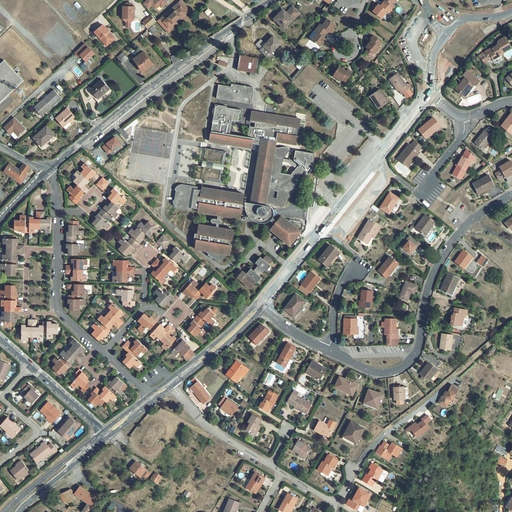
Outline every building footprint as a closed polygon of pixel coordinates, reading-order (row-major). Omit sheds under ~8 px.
[(152,0),(146,0),(143,3),(148,9),(152,5),(155,10),(160,5),(161,7),(167,2),(164,0),(154,0),(153,1),(152,0)] [(181,0),(177,3),(186,12),(188,15),(191,13),(181,0)] [(395,0),(384,0),(383,3),(391,9),(394,6),(392,4),(395,0)] [(123,18),(126,22),(131,22),(134,19),(134,16),(133,14),(133,11),(134,10),(134,7),(131,3),(126,3),(123,6),(123,18)] [(186,12),(177,3),(157,20),(166,30),(176,21),(178,19),(186,12)] [(388,13),(391,9),(383,3),(380,6),(379,5),(378,4),(373,11),(381,18),(386,11),(388,13)] [(283,10),(275,19),(284,29),(290,23),(300,13),(293,6),(286,13),(283,10)] [(186,12),(178,19),(180,22),(188,15),(186,12)] [(151,16),(143,23),(148,29),(156,21),(151,16)] [(336,25),(327,19),(322,26),(320,24),(317,28),(326,34),(328,31),(329,31),(330,32),(336,25)] [(166,30),(168,33),(178,24),(176,21),(166,30)] [(103,25),(94,32),(103,42),(105,41),(108,44),(114,39),(103,25)] [(153,26),(149,30),(152,35),(157,31),(153,26)] [(311,39),(320,46),(325,39),(324,38),(323,37),(326,34),(317,28),(315,31),(314,30),(309,36),(309,37),(312,39),(311,39)] [(273,36),(264,46),(271,53),(281,43),(273,36)] [(381,43),(373,36),(370,39),(371,40),(368,44),(366,47),(368,49),(374,54),(380,47),(379,46),(381,43)] [(485,52),(479,56),(483,62),(489,58),(487,56),(489,55),(492,59),(493,61),(503,55),(502,54),(502,52),(511,47),(505,37),(498,41),(497,45),(492,48),(491,48),(484,52),(485,52)] [(85,43),(75,53),(79,57),(80,55),(83,58),(81,60),(85,64),(95,54),(85,43)] [(271,53),(264,46),(259,50),(269,60),(274,56),(271,53)] [(144,52),(133,59),(142,71),(146,68),(146,67),(147,66),(149,68),(153,65),(144,52)] [(123,53),(117,57),(122,63),(128,58),(123,53)] [(258,59),(240,55),(237,70),(256,73),(258,59)] [(489,58),(483,62),(484,64),(492,59),(489,55),(487,56),(489,58)] [(17,74),(4,60),(0,64),(0,102),(23,81),(18,75),(17,74)] [(343,69),(339,67),(333,76),(341,81),(342,80),(346,82),(351,73),(348,70),(347,72),(343,69)] [(465,78),(456,89),(465,96),(470,91),(471,92),(480,81),(467,71),(463,76),(465,78)] [(398,73),(389,79),(392,83),(393,83),(394,85),(393,85),(397,91),(399,90),(402,94),(410,88),(407,84),(406,85),(398,73)] [(102,79),(90,90),(98,100),(110,89),(102,79)] [(231,86),(219,84),(216,98),(239,102),(239,99),(250,101),(253,87),(231,83),(231,86)] [(380,89),(370,96),(375,104),(377,103),(380,108),(388,102),(380,89)] [(54,90),(34,108),(41,116),(44,113),(61,98),(54,90)] [(227,106),(220,105),(216,106),(214,107),(214,108),(212,110),(212,112),(213,113),(213,115),(213,118),(218,119),(218,123),(212,122),(209,140),(252,148),(253,143),(253,137),(248,136),(230,134),(231,127),(230,127),(230,125),(231,125),(232,120),(238,121),(239,113),(240,114),(241,109),(227,107),(227,106)] [(68,108),(56,119),(63,127),(75,117),(68,108)] [(267,114),(252,111),(250,122),(255,123),(254,127),(249,126),(248,136),(253,137),(261,139),(276,141),(291,144),(292,139),(293,140),(294,139),(296,137),(296,136),(297,134),(298,132),(298,130),(298,128),(297,126),(296,124),(296,123),(295,123),(295,118),(286,117),(283,116),(274,115),(274,116),(266,115),(267,114)] [(511,112),(502,126),(510,133),(511,130),(511,112)] [(14,118),(4,127),(11,134),(14,131),(19,136),(26,130),(14,118)] [(434,118),(419,130),(426,138),(440,126),(434,118)] [(47,126),(34,138),(41,146),(54,135),(47,126)] [(485,130),(475,143),(483,150),(493,137),(491,135),(493,132),(487,127),(485,130)] [(113,142),(111,143),(117,150),(126,142),(119,134),(112,140),(113,142)] [(276,141),(261,139),(251,201),(266,203),(266,206),(267,206),(268,203),(277,205),(281,208),(291,195),(287,192),(304,171),(298,165),(298,166),(295,169),(290,175),(281,173),(283,162),(284,158),(290,149),(289,149),(289,148),(287,148),(286,147),(285,147),(283,147),(281,147),(279,148),(275,147),(276,141)] [(413,142),(411,146),(418,151),(421,148),(413,142)] [(409,144),(397,159),(407,166),(416,155),(417,156),(419,153),(418,151),(411,146),(409,144)] [(226,152),(208,149),(206,162),(203,161),(202,166),(205,167),(203,180),(221,183),(226,152)] [(315,153),(295,150),(294,160),(298,165),(304,171),(308,174),(310,173),(311,170),(313,164),(315,153)] [(457,167),(452,175),(461,179),(471,161),(472,162),(475,158),(467,150),(462,156),(457,167)] [(416,155),(407,166),(408,167),(417,156),(416,155)] [(232,165),(246,167),(247,160),(233,158),(232,165)] [(291,159),(284,158),(283,162),(289,163),(295,169),(298,166),(291,159)] [(505,176),(506,177),(511,173),(511,163),(510,161),(500,167),(501,170),(497,172),(500,178),(505,176)] [(25,174),(30,168),(24,164),(19,170),(10,163),(4,172),(14,179),(15,177),(23,183),(26,185),(31,179),(28,176),(25,180),(23,178),(25,174)] [(84,170),(81,174),(88,180),(92,175),(94,176),(97,173),(85,163),(81,167),(84,170)] [(77,178),(74,182),(78,186),(84,192),(86,193),(89,190),(84,186),(83,185),(85,183),(86,184),(87,184),(89,181),(88,180),(81,174),(78,171),(74,175),(77,178)] [(489,175),(473,184),(479,194),(480,196),(487,192),(486,190),(494,186),(489,175)] [(103,178),(96,185),(100,188),(106,181),(103,178)] [(106,181),(100,188),(103,190),(109,183),(106,181)] [(191,208),(198,209),(201,190),(197,190),(198,187),(184,185),(181,185),(179,185),(178,186),(176,187),(175,189),(175,190),(176,190),(174,201),(173,201),(173,202),(173,203),(174,205),(175,207),(176,208),(178,209),(179,209),(191,211),(191,208)] [(71,196),(69,198),(76,205),(82,198),(80,197),(84,192),(78,186),(74,189),(71,186),(67,191),(72,195),(73,196),(72,197),(71,196)] [(245,195),(202,188),(201,190),(198,209),(198,212),(216,215),(216,213),(218,213),(218,215),(221,216),(221,214),(223,214),(222,216),(240,219),(242,210),(244,200),(245,195)] [(110,196),(108,198),(112,202),(115,204),(118,200),(123,204),(127,200),(114,189),(111,192),(113,193),(110,196)] [(390,193),(380,208),(389,214),(399,198),(390,193)] [(246,200),(244,200),(242,210),(244,210),(246,211),(247,213),(248,216),(251,218),(253,220),(256,221),(258,222),(261,223),(264,223),(266,222),(268,222),(270,220),(275,224),(277,222),(273,218),(273,216),(277,215),(276,209),(273,210),(273,209),(271,207),(269,206),(268,206),(267,206),(266,206),(253,204),(245,202),(246,200)] [(112,217),(114,218),(119,214),(116,212),(119,208),(115,204),(112,202),(108,207),(106,205),(101,211),(108,217),(110,215),(112,217)] [(101,211),(95,217),(97,219),(92,224),(99,230),(103,226),(107,229),(110,225),(105,220),(104,219),(105,218),(106,219),(108,217),(101,211)] [(34,217),(30,217),(29,223),(29,232),(35,232),(35,229),(40,229),(41,212),(36,212),(36,218),(36,219),(34,220),(34,218),(34,217)] [(45,212),(41,212),(40,229),(45,229),(45,233),(51,233),(51,218),(47,218),(47,220),(44,220),(45,218),(45,212)] [(221,216),(218,215),(217,219),(212,219),(211,220),(211,221),(211,222),(213,223),(217,223),(216,227),(218,228),(219,224),(221,222),(220,220),(221,216)] [(425,215),(415,228),(424,235),(432,225),(432,226),(435,222),(430,218),(428,216),(425,215)] [(26,216),(20,216),(20,221),(14,220),(14,230),(21,230),(21,232),(29,232),(29,223),(27,223),(27,225),(26,225),(26,223),(26,216)] [(275,224),(270,229),(290,245),(291,243),(293,245),(298,239),(296,237),(301,232),(291,224),(290,225),(288,223),(289,222),(281,216),(277,222),(275,224)] [(369,220),(358,238),(366,243),(372,233),(376,236),(381,227),(369,220)] [(78,231),(79,225),(79,222),(78,221),(69,221),(69,225),(69,232),(67,232),(67,240),(76,240),(76,238),(76,237),(83,237),(84,231),(78,231)] [(141,222),(137,227),(138,228),(145,234),(149,238),(153,234),(151,233),(155,228),(149,222),(145,226),(141,222)] [(438,224),(433,230),(439,235),(444,229),(438,224)] [(193,241),(196,243),(205,251),(209,254),(208,255),(212,259),(213,258),(220,264),(228,254),(231,250),(233,240),(234,230),(219,228),(219,230),(218,230),(218,228),(216,227),(216,229),(215,229),(215,227),(199,225),(197,234),(195,233),(193,241)] [(432,225),(424,235),(426,236),(433,226),(432,226),(432,225)] [(132,238),(130,240),(137,246),(143,240),(141,238),(145,234),(138,228),(135,231),(132,229),(128,233),(133,237),(134,238),(133,239),(132,238)] [(372,233),(366,243),(367,244),(372,237),(374,238),(376,236),(372,233)] [(163,235),(157,242),(160,245),(166,238),(163,235)] [(419,244),(409,237),(400,249),(409,256),(419,244)] [(18,239),(3,238),(3,244),(7,244),(7,249),(24,250),(24,246),(17,246),(16,246),(16,243),(18,243),(18,239)] [(122,246),(118,250),(125,256),(130,250),(131,252),(137,246),(130,240),(129,242),(130,243),(129,244),(128,243),(122,238),(118,242),(122,246)] [(166,238),(160,245),(163,247),(169,241),(166,238)] [(76,240),(67,240),(67,248),(69,248),(69,255),(78,256),(78,250),(84,250),(84,244),(76,244),(76,240)] [(322,256),(319,260),(327,266),(330,262),(333,260),(336,255),(339,252),(331,245),(324,254),(322,256)] [(420,245),(415,251),(420,256),(425,249),(420,245)] [(189,258),(176,247),(173,250),(174,251),(170,257),(177,263),(180,259),(184,262),(189,258)] [(24,250),(7,249),(7,255),(3,254),(3,260),(7,260),(8,260),(18,261),(18,256),(17,256),(16,256),(16,254),(17,254),(23,254),(24,250)] [(473,257),(463,250),(455,262),(464,269),(473,257)] [(260,257),(255,263),(258,266),(264,270),(266,272),(271,266),(269,264),(263,260),(260,257)] [(398,263),(390,257),(378,271),(387,278),(393,270),(393,269),(398,263)] [(157,259),(154,262),(167,273),(170,270),(173,272),(177,268),(166,258),(163,261),(164,261),(165,262),(163,264),(162,264),(157,259)] [(87,259),(72,259),(72,263),(73,263),(74,263),(74,266),(73,266),(66,266),(66,270),(83,270),(83,265),(87,265),(87,259)] [(18,261),(8,260),(8,263),(10,263),(10,264),(8,264),(7,264),(1,264),(0,270),(6,270),(6,275),(15,275),(15,268),(17,268),(18,261)] [(116,260),(114,260),(114,266),(117,266),(117,271),(134,271),(134,268),(128,268),(126,268),(127,265),(128,265),(129,265),(129,261),(116,260)] [(154,262),(152,265),(152,266),(156,269),(157,270),(156,272),(154,271),(151,274),(162,284),(166,280),(163,277),(167,273),(154,262)] [(258,266),(254,271),(259,276),(264,270),(258,266)] [(239,269),(235,275),(249,287),(254,281),(246,275),(239,269)] [(251,269),(246,275),(254,281),(256,283),(261,277),(259,276),(254,271),(251,269)] [(83,270),(66,270),(66,274),(73,274),(74,274),(74,277),(72,277),(72,281),(86,281),(87,275),(83,275),(83,270)] [(134,271),(117,271),(117,276),(113,276),(113,282),(128,282),(128,278),(127,278),(126,278),(126,275),(128,275),(134,275),(134,271)] [(311,272),(301,285),(299,288),(308,295),(310,292),(315,285),(314,284),(319,278),(311,272)] [(459,278),(448,273),(444,282),(445,283),(444,285),(443,285),(441,291),(452,295),(459,278)] [(187,294),(192,299),(194,296),(199,291),(195,287),(199,284),(194,280),(189,285),(188,286),(187,285),(188,284),(186,282),(179,290),(185,296),(187,294)] [(417,286),(406,282),(400,297),(408,301),(410,294),(409,294),(410,292),(411,292),(414,294),(417,286)] [(210,286),(206,283),(199,291),(194,296),(198,300),(202,295),(203,294),(204,295),(203,296),(203,297),(206,299),(217,287),(212,284),(210,286)] [(84,285),(67,284),(67,288),(73,289),(75,289),(75,291),(73,291),(73,292),(72,295),(78,296),(87,296),(87,290),(84,290),(84,285)] [(15,285),(6,285),(6,291),(0,290),(0,296),(8,297),(10,297),(9,298),(8,298),(8,300),(16,301),(17,293),(15,293),(15,285)] [(124,290),(117,290),(116,295),(122,296),(122,301),(123,301),(123,306),(126,306),(126,308),(133,308),(133,306),(134,306),(134,301),(131,301),(131,294),(134,294),(134,290),(134,286),(124,286),(124,289),(126,289),(126,290),(124,290)] [(159,288),(154,293),(159,296),(155,301),(162,307),(166,302),(168,303),(171,299),(174,297),(174,296),(172,294),(167,290),(165,292),(167,293),(166,294),(164,293),(159,288)] [(372,292),(362,291),(361,301),(361,306),(370,307),(372,292)] [(296,294),(285,309),(294,316),(305,301),(296,294)] [(72,295),(68,295),(68,304),(70,303),(70,311),(79,311),(79,305),(85,305),(84,299),(78,299),(76,299),(76,298),(78,298),(78,296),(72,295)] [(8,300),(2,300),(1,306),(5,306),(5,311),(22,312),(22,308),(16,308),(14,308),(15,305),(16,305),(16,301),(8,300)] [(124,313),(113,303),(109,308),(111,310),(108,314),(120,325),(123,322),(118,318),(117,317),(119,315),(120,316),(121,317),(124,313)] [(202,312),(196,317),(203,323),(205,322),(203,321),(204,320),(205,321),(210,325),(211,326),(215,322),(211,318),(215,314),(208,308),(203,313),(202,312)] [(467,311),(455,308),(454,312),(453,316),(452,315),(451,320),(452,320),(451,325),(456,326),(456,324),(463,325),(464,318),(464,315),(466,316),(467,311)] [(22,312),(5,311),(5,316),(1,316),(1,322),(5,322),(5,326),(12,326),(11,322),(16,323),(16,318),(14,318),(14,315),(16,315),(22,316),(22,312)] [(120,325),(108,314),(104,318),(102,315),(98,320),(103,325),(109,330),(112,327),(111,326),(110,325),(112,323),(113,324),(118,328),(120,325)] [(144,314),(138,320),(142,324),(138,328),(143,332),(144,330),(147,327),(148,326),(149,325),(150,326),(149,327),(151,329),(157,322),(151,316),(149,318),(144,314)] [(192,325),(188,330),(194,336),(198,332),(202,336),(206,331),(200,326),(199,325),(200,324),(201,325),(203,323),(196,317),(191,324),(192,325)] [(353,339),(364,339),(365,326),(364,326),(364,317),(357,317),(349,317),(349,319),(346,319),(345,319),(344,334),(353,334),(353,339)] [(396,320),(385,319),(385,323),(382,323),(382,327),(385,327),(385,334),(387,335),(387,346),(398,346),(398,335),(400,335),(400,329),(396,329),(396,320)] [(26,325),(22,325),(21,340),(27,340),(27,336),(32,337),(33,320),(29,320),(29,321),(28,326),(28,327),(26,327),(26,326),(26,325)] [(37,320),(33,320),(32,337),(37,337),(37,340),(43,341),(43,331),(43,326),(39,326),(39,328),(37,328),(37,326),(37,320)] [(52,322),(43,322),(43,326),(43,331),(46,331),(46,329),(47,329),(47,331),(47,338),(53,338),(53,333),(58,333),(58,324),(52,324),(52,322)] [(109,330),(103,325),(102,326),(103,328),(102,328),(101,327),(96,323),(92,327),(96,330),(92,335),(99,341),(103,335),(105,337),(110,331),(109,330)] [(164,327),(160,324),(150,335),(155,339),(157,336),(161,339),(172,327),(169,324),(165,329),(164,330),(162,329),(163,327),(164,327)] [(261,324),(249,336),(257,344),(265,336),(264,335),(268,331),(261,324)] [(175,330),(172,327),(161,339),(164,343),(162,346),(166,350),(176,339),(173,336),(172,337),(170,336),(171,334),(175,330)] [(453,335),(442,333),(440,349),(451,350),(453,335)] [(180,337),(173,344),(176,347),(171,352),(176,356),(180,352),(183,356),(190,349),(184,344),(186,343),(183,340),(180,337)] [(86,349),(74,339),(70,343),(73,345),(70,349),(82,361),(85,357),(81,353),(79,352),(81,350),(82,351),(83,352),(86,349)] [(148,349),(137,339),(134,342),(134,343),(135,344),(134,346),(133,345),(128,341),(125,344),(135,353),(138,355),(140,358),(144,354),(148,349)] [(296,348),(287,343),(279,359),(287,363),(296,348)] [(135,353),(125,344),(122,347),(129,352),(126,356),(127,357),(123,362),(130,368),(133,364),(137,368),(141,363),(136,358),(133,356),(135,354),(135,353)] [(82,361),(70,349),(66,353),(64,351),(60,355),(64,359),(71,365),(74,362),(74,361),(72,360),(74,358),(75,359),(80,364),(82,361)] [(196,354),(191,350),(184,357),(188,360),(196,354)] [(71,365),(64,359),(63,361),(64,362),(63,363),(62,362),(56,357),(52,361),(56,364),(52,368),(59,375),(64,369),(66,371),(71,365)] [(279,359),(277,363),(285,367),(287,363),(279,359)] [(10,365),(0,360),(0,379),(4,381),(10,365)] [(326,368),(312,361),(306,373),(310,375),(318,380),(323,372),(323,373),(326,368)] [(236,362),(226,375),(236,382),(241,375),(243,377),(249,369),(240,363),(239,365),(236,362)] [(438,370),(428,362),(420,373),(429,381),(438,370)] [(82,372),(79,369),(78,371),(73,376),(76,379),(71,384),(75,389),(79,384),(83,387),(83,388),(86,384),(89,381),(84,376),(85,375),(82,372)] [(323,373),(323,372),(318,380),(310,375),(309,377),(319,383),(325,373),(323,373)] [(357,385),(339,376),(335,387),(352,395),(357,385)] [(111,381),(105,387),(115,395),(118,393),(120,395),(124,391),(128,386),(124,383),(117,377),(115,379),(112,382),(111,381)] [(198,381),(190,387),(204,404),(211,398),(198,381)] [(36,391),(29,384),(21,392),(25,395),(24,396),(32,403),(39,396),(34,392),(36,391)] [(89,387),(86,384),(83,388),(83,387),(81,390),(84,392),(89,387)] [(459,389),(452,385),(448,392),(446,391),(443,396),(442,395),(438,403),(444,406),(445,403),(448,405),(449,403),(451,400),(453,399),(453,398),(459,389)] [(97,388),(94,391),(105,401),(106,402),(110,398),(113,401),(116,396),(115,395),(105,387),(103,390),(104,391),(102,393),(101,392),(97,388)] [(404,387),(394,387),(394,400),(397,399),(397,403),(403,403),(402,399),(405,399),(405,398),(408,398),(407,387),(404,387)] [(383,394),(369,389),(364,403),(378,408),(383,394)] [(278,395),(269,390),(263,403),(262,402),(259,407),(268,412),(271,407),(271,408),(278,395)] [(292,393),(287,402),(295,406),(303,410),(307,413),(311,405),(306,403),(307,402),(307,401),(296,396),(298,392),(294,390),(292,393)] [(94,391),(91,394),(93,395),(88,400),(95,406),(98,402),(101,405),(105,401),(94,391)] [(232,416),(238,407),(227,399),(226,400),(223,398),(219,404),(222,406),(221,407),(232,416)] [(61,414),(48,402),(40,410),(47,417),(50,419),(48,420),(52,423),(61,414)] [(262,419),(253,414),(248,422),(250,423),(246,431),(255,436),(258,430),(256,428),(259,425),(262,419)] [(416,437),(430,428),(426,423),(431,420),(428,414),(416,422),(415,421),(405,428),(407,431),(411,429),(416,437)] [(15,423),(8,417),(0,425),(14,437),(21,429),(14,424),(15,423)] [(80,426),(70,418),(58,431),(64,436),(66,433),(70,437),(80,426)] [(334,428),(319,420),(314,430),(322,434),(323,433),(329,436),(334,428)] [(351,421),(343,436),(356,443),(364,428),(351,421)] [(343,436),(342,439),(355,446),(356,443),(343,436)] [(301,442),(298,440),(292,450),(299,454),(306,457),(311,447),(304,444),(301,442)] [(48,446),(44,441),(41,444),(42,445),(36,450),(37,450),(31,455),(37,463),(52,451),(53,454),(57,451),(51,443),(48,446)] [(389,445),(384,442),(381,447),(380,446),(376,452),(386,458),(390,452),(392,453),(397,457),(402,448),(392,443),(390,447),(388,446),(389,445)] [(508,450),(497,445),(495,450),(506,455),(508,450)] [(318,470),(326,474),(329,468),(328,468),(330,466),(333,468),(337,460),(329,455),(324,462),(323,462),(318,470)] [(500,457),(497,463),(504,466),(507,460),(500,457)] [(16,466),(10,471),(17,479),(22,475),(23,477),(30,471),(21,460),(15,465),(16,466)] [(150,473),(136,461),(130,468),(144,480),(150,473)] [(228,468),(222,464),(218,470),(225,473),(228,468)] [(383,470),(382,469),(373,464),(370,469),(370,470),(368,474),(367,473),(362,481),(371,486),(373,484),(374,482),(376,478),(378,480),(381,482),(383,482),(384,479),(384,477),(383,477),(386,473),(385,471),(383,470)] [(162,477),(156,472),(152,477),(154,478),(152,481),(156,484),(157,483),(162,477)] [(255,472),(246,487),(255,493),(259,485),(261,485),(265,478),(255,472)] [(94,496),(80,486),(75,493),(75,494),(81,498),(88,503),(82,511),(87,511),(92,506),(95,502),(91,499),(94,496)] [(369,493),(359,488),(353,499),(350,498),(347,504),(357,510),(360,504),(364,506),(371,494),(369,493)] [(75,493),(70,489),(56,495),(58,497),(65,503),(69,505),(75,495),(75,494),(75,493)] [(298,498),(288,493),(279,510),(283,511),(287,511),(292,505),(294,506),(298,498)] [(240,503),(230,499),(223,511),(234,511),(235,511),(237,511),(240,503)]
